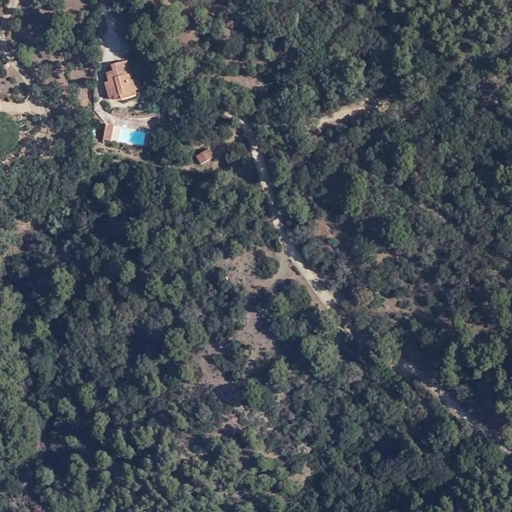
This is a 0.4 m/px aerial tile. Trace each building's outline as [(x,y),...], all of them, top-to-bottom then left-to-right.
[(134,89),(139,87),(136,79),(131,80),(124,61),(109,65),(110,69),(112,78),(106,80),(102,81),(107,97),(117,94),(134,89)] [(112,78),(110,69),(104,72),(106,80),(112,78)] [(117,94),(118,97),(118,99),(135,94),(134,89),(117,94)] [(109,141),(112,124),(104,124),(102,140),(109,141)] [(211,156),(207,149),(193,157),(198,164),(211,156)]
